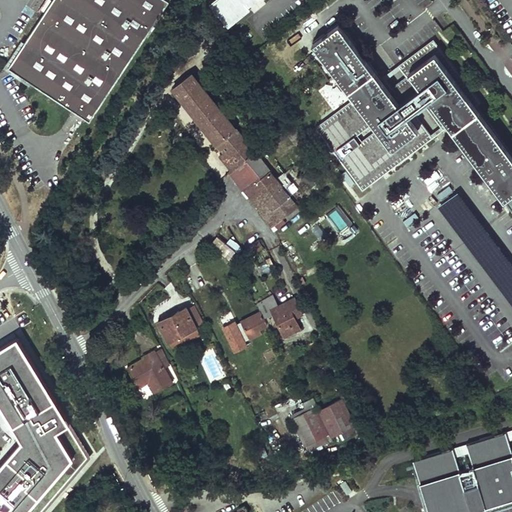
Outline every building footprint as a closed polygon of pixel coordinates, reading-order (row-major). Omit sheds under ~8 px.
[(51,0),(48,5),(129,59),(168,0),(51,0)] [(213,0),(209,4),(228,27),(250,9),(248,6),(245,3),(249,0),(213,0)] [(8,65),(90,118),(129,59),(48,5),(33,28),(30,26),(24,36),(26,38),(8,65)] [(379,75),(337,19),(310,40),(352,96),(314,125),(361,188),(447,123),(502,197),(511,189),(511,151),(431,36),(379,75)] [(172,86),(199,120),(219,106),(192,71),(172,86)] [(199,120),(216,142),(236,126),(219,106),(199,120)] [(237,165),(255,150),(236,126),(216,142),(225,153),(228,157),(229,156),(237,165)] [(276,177),(255,150),(237,165),(231,170),(230,172),(237,181),(244,189),(251,197),(276,177)] [(228,157),(225,153),(220,157),(231,170),(237,165),(229,156),(228,157)] [(276,177),(251,197),(260,208),(258,209),(272,226),(299,206),(290,194),(293,191),(289,186),(295,181),(285,168),(276,177)] [(511,208),(511,207),(511,189),(502,197),(511,208)] [(247,238),(250,245),(253,243),(260,239),(257,232),(247,238)] [(227,259),(234,251),(217,235),(210,243),(227,259)] [(253,243),(250,245),(253,250),(263,244),(260,239),(253,243)] [(256,306),(263,320),(272,316),(282,336),(298,328),(294,319),(292,316),(299,312),(293,300),(277,308),(272,298),(256,306)] [(192,309),(185,312),(193,328),(200,325),(192,309)] [(156,324),(167,345),(186,335),(189,341),(197,337),(193,328),(185,312),(184,310),(156,324)] [(263,328),(257,315),(239,324),(248,341),(260,335),(258,331),(263,328)] [(300,332),(298,328),(282,336),(284,340),(300,332)] [(0,511),(39,511),(91,454),(16,333),(0,342),(0,396),(17,425),(22,433),(0,458),(0,511)] [(229,337),(234,346),(241,343),(236,333),(229,337)] [(186,335),(167,345),(170,352),(189,343),(189,341),(186,335)] [(160,352),(154,355),(162,370),(168,367),(160,352)] [(162,370),(154,355),(153,353),(144,358),(145,359),(127,369),(135,385),(145,379),(148,384),(154,395),(171,385),(162,370)] [(145,379),(135,385),(138,389),(148,384),(145,379)] [(356,425),(342,398),(341,398),(319,408),(317,404),(308,409),(322,436),(331,431),(333,436),(338,434),(356,425)] [(322,436),(308,409),(292,417),(306,444),(322,436)] [(356,425),(338,434),(341,441),(359,431),(356,425)] [(511,427),(413,457),(425,495),(429,511),(458,511),(503,499),(511,495),(511,427)] [(322,436),(325,442),(334,438),(333,436),(331,431),(322,436)] [(325,442),(322,436),(306,444),(308,450),(325,442)] [(169,445),(172,455),(185,451),(183,441),(169,445)] [(256,446),(262,457),(269,453),(263,442),(256,446)] [(341,491),(348,500),(353,496),(346,488),(341,491)] [(247,511),(249,511),(245,503),(237,507),(239,511),(247,511)]
